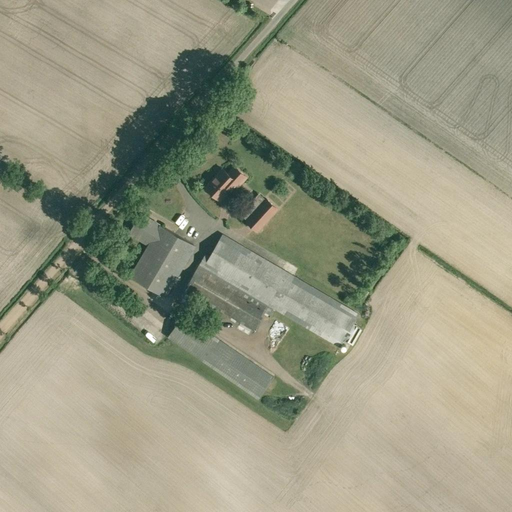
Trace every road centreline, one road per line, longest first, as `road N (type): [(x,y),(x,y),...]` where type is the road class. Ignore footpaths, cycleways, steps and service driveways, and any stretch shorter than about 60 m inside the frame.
road 1 (unclassified): [(104,225),(298,0)]
road 2 (track): [(0,344),(104,225)]
